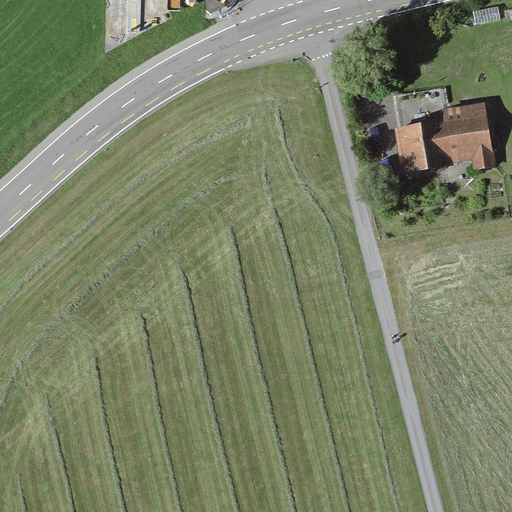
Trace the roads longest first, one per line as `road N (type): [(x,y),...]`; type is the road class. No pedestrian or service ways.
road 1 (unclassified): [(312,15),(437,511)]
road 2 (secondary): [(0,213),(114,112),(169,77),(312,15)]
